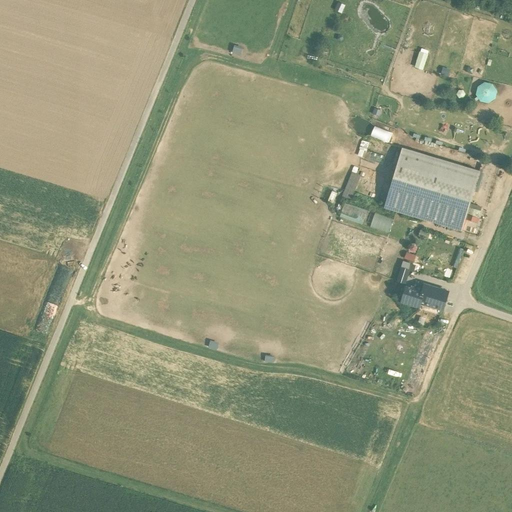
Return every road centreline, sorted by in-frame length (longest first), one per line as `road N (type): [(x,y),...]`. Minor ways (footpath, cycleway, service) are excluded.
road 1 (unclassified): [(193,0),(0,478)]
road 2 (track): [(461,301),(374,511)]
